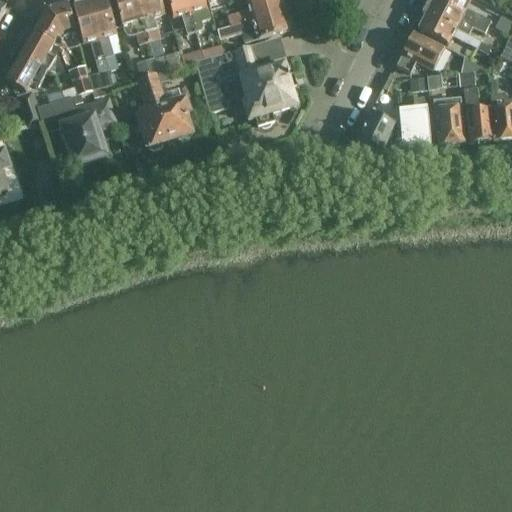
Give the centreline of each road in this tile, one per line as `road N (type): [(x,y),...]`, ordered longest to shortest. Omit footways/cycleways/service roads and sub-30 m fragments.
road 1 (residential): [(315,161),(0,254)]
road 2 (residential): [(315,161),(373,178),(511,165)]
road 3 (residential): [(315,161),(397,0)]
